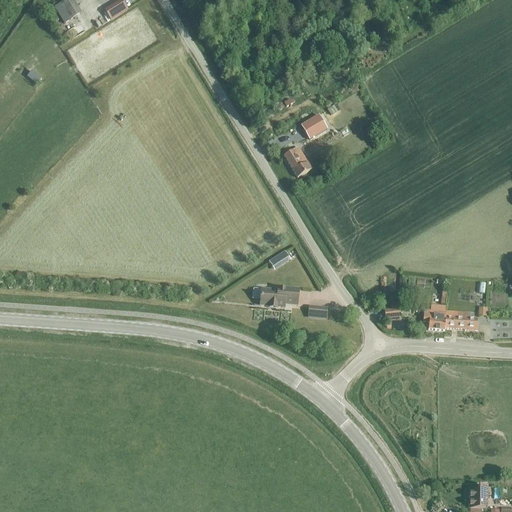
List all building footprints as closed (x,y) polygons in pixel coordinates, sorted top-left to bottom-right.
[(67,0),(60,5),(54,8),(64,24),(70,21),(81,14),(72,0),(67,0)] [(121,1),(105,11),(111,21),(127,11),(121,1)] [(289,100),(283,104),(286,108),(294,103),(293,101),(290,102),(289,100)] [(335,107),(327,112),(330,117),(339,112),(335,107)] [(318,117),(300,127),(309,141),(326,131),(318,117)] [(311,171),(298,150),(293,154),(292,152),(283,157),(296,179),(311,171)] [(284,251),(276,256),(283,266),(290,261),(284,251)] [(298,290),(277,288),(277,292),(261,290),(259,307),(268,308),(268,310),(276,311),(276,309),(284,309),(284,306),(297,307),(298,290)] [(401,297),(401,304),(410,305),(411,298),(401,297)] [(428,324),(427,331),(443,332),(443,330),(445,314),(445,309),(429,307),(428,313),(422,312),(421,323),(428,324)] [(309,308),(308,318),(326,320),(327,310),(309,308)] [(478,316),(487,317),(487,308),(478,308),(478,316)] [(400,318),(399,310),(383,312),(384,320),(400,318)] [(445,314),(443,330),(463,331),(463,332),(475,333),(476,320),(457,319),(457,314),(445,314)] [(478,493),(469,492),(468,511),(480,511),(481,510),(484,510),(484,501),(486,502),(487,489),(478,488),(478,493)]
